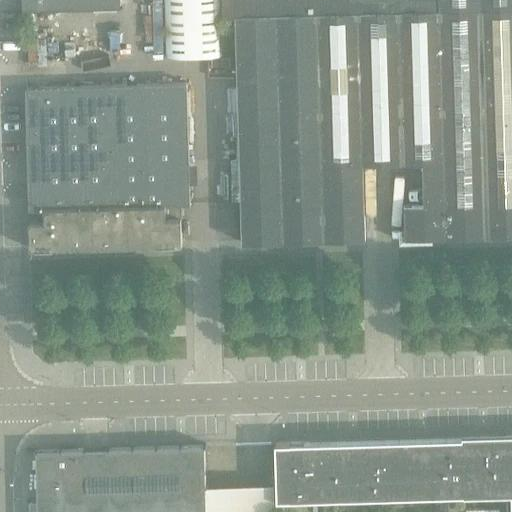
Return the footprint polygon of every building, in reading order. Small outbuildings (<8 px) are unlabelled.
[(120,0),(23,0),(24,9),(121,7),(120,0)] [(224,0),(162,0),(164,57),(226,56),(225,17),(224,0)] [(511,0),(224,0),(225,17),(236,16),(242,203),(243,241),(242,241),(243,243),(311,242),(325,241),(363,240),(367,240),(367,234),(366,213),(364,164),(423,162),(426,204),(405,205),(406,233),(413,233),(414,235),(418,234),(420,233),(446,232),(446,236),(511,234),(511,0)] [(179,205),(192,205),(188,83),(26,88),(30,210),(36,209),(36,222),(30,222),(31,250),(77,248),(77,246),(91,246),(91,248),(183,245),(183,217),(180,217),(179,205)] [(511,436),(305,442),(305,446),(291,446),(291,443),(276,443),(278,500),(511,493),(511,436)] [(37,511),(208,511),(206,445),(36,450),(37,511)]
